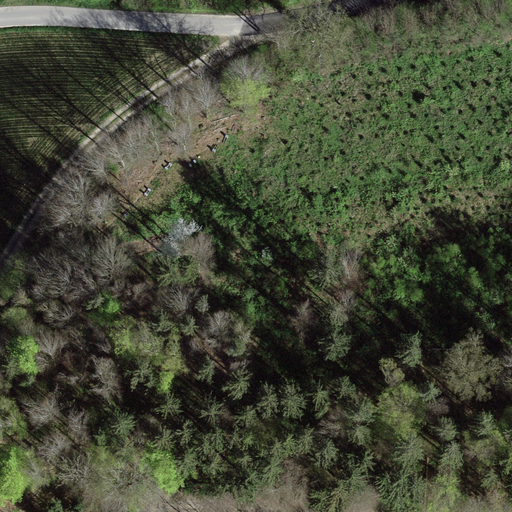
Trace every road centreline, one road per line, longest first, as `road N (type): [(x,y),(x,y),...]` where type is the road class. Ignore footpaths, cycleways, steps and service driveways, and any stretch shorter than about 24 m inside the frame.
road 1 (unclassified): [(0,19),(260,25),(372,0)]
road 2 (track): [(0,273),(81,153),(195,64),(260,25)]
